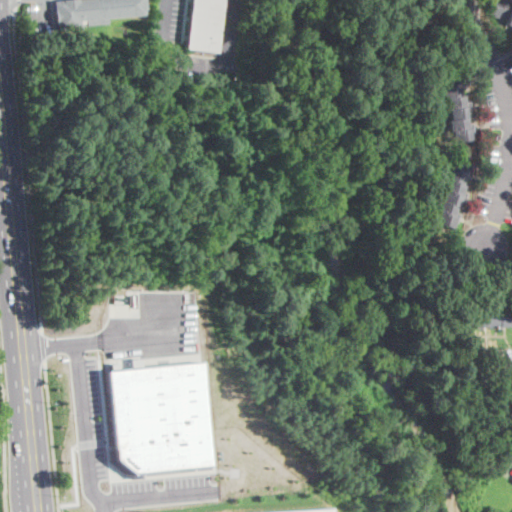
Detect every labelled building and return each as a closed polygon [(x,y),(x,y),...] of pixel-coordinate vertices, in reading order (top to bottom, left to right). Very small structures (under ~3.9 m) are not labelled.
[(81,29),(57,31),(55,1),(67,0),(141,0),(143,15),(80,21),(81,29)] [(223,0),(217,53),(185,49),(191,1),(191,0),(223,0)] [(511,26),(506,25),(507,19),(490,16),(493,0),(511,0),(511,4),(511,26)] [(460,88),(461,96),(464,96),(465,107),(468,106),(470,118),(467,118),(468,128),(471,128),(472,140),(454,142),(452,132),(450,132),(448,121),(451,120),(449,110),(447,110),(445,99),(442,99),(441,88),(444,88),(442,76),(460,74),(461,86),(460,86),(460,88)] [(471,165),(468,176),(466,176),(463,185),(465,186),(462,196),(463,197),(459,209),(457,208),(454,217),(456,218),(452,229),(434,223),(438,213),(436,212),(439,200),(442,201),(445,191),(443,191),(446,181),(444,180),(447,169),(450,169),(454,159),(471,165)] [(507,306),(507,327),(457,327),(457,326),(452,326),(452,306),(507,306)] [(105,369),(114,459),(130,473),(209,466),(199,361),(105,369)]
